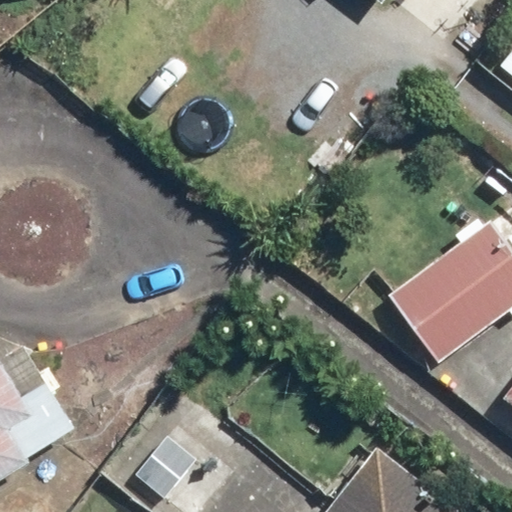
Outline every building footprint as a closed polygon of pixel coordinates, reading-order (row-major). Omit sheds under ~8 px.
[(388,0),(426,27),(445,0),(388,0)] [(403,309),(435,353),(511,296),(511,285),(485,248),(403,309)] [(206,511),(265,444),(203,390),(129,476),(170,511),(206,511)] [(0,440),(0,483),(20,472),(0,440)] [(368,463),(335,511),(444,511),(368,463)]
